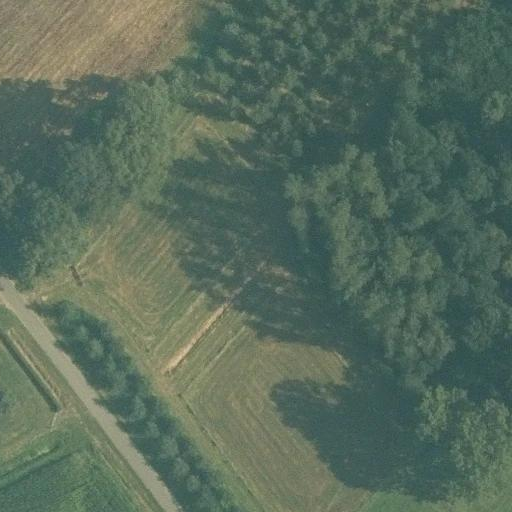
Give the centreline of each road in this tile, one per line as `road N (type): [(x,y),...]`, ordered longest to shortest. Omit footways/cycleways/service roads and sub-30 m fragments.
road 1 (track): [(291,0),(19,307)]
road 2 (unclassified): [(173,511),(0,281)]
